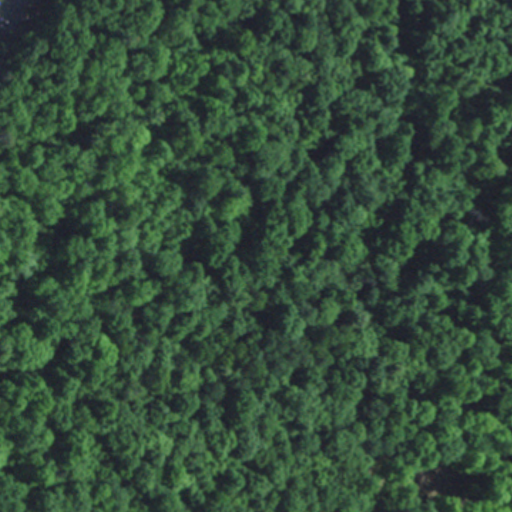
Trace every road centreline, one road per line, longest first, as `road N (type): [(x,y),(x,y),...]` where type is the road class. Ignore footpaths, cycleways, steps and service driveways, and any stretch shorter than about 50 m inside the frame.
road 1 (residential): [(354,319),(246,290),(98,298),(0,359)]
road 2 (residential): [(354,319),(511,374)]
